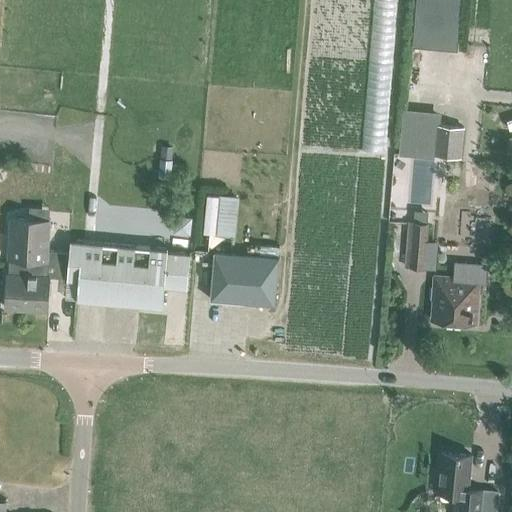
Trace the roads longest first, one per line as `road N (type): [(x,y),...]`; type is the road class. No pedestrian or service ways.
road 1 (unclassified): [(90,363),(511,387)]
road 2 (unclassified): [(81,511),(90,363)]
